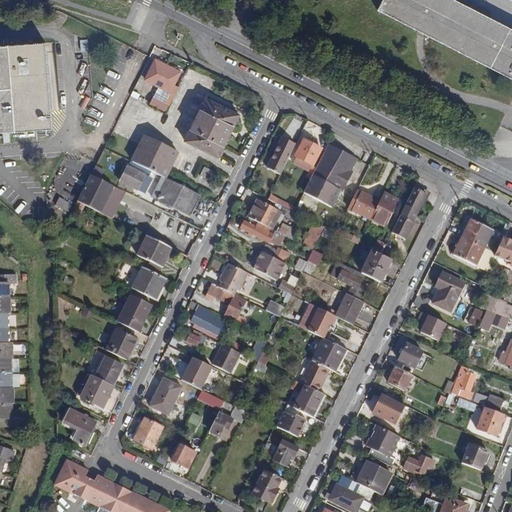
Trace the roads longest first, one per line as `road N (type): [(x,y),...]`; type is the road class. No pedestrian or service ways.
road 1 (residential): [(279,96),(105,446),(230,511)]
road 2 (residential): [(290,511),(453,184)]
road 3 (tertiary): [(511,181),(195,21)]
road 4 (residential): [(279,96),(453,184)]
road 5 (unclassified): [(71,142),(69,46),(35,32),(0,36)]
